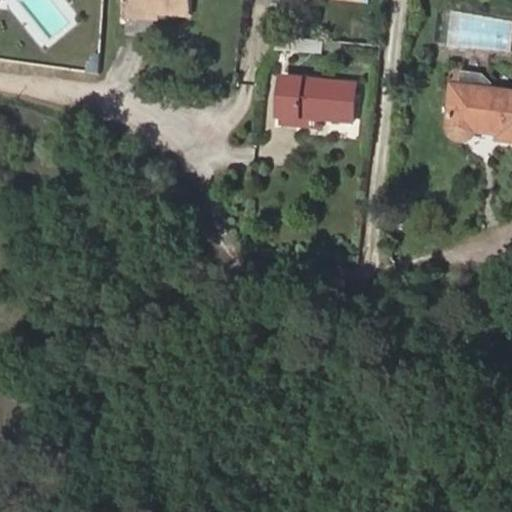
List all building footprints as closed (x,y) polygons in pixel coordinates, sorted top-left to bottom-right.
[(191,15),(192,0),(124,0),(124,11),(158,13),(191,15)] [(158,20),(158,13),(124,11),(124,18),(158,20)] [(297,52),(298,41),(278,39),(277,51),(297,52)] [(323,54),(324,45),(324,43),(298,41),(297,52),(323,54)] [(504,81),(485,71),(453,67),(451,83),(456,84),(508,90),(509,82),(504,81)] [(354,123),(358,86),(307,81),(284,78),(280,121),(303,123),(304,118),(323,120),(354,123)] [(511,140),(511,90),(508,90),(456,84),(452,129),(452,131),(454,135),(457,138),(460,140),(464,141),(467,140),(472,137),(478,131),(504,134),(503,140),(511,140)] [(322,129),(323,120),(304,118),(303,123),(303,127),(322,129)]
